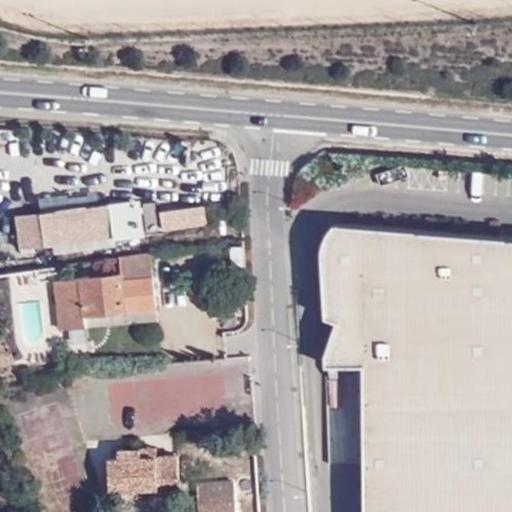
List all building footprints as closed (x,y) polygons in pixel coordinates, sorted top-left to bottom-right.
[(215,203),(214,184),(196,186),(198,205),(215,203)] [(109,203),(17,215),(21,248),(114,236),(109,203)] [(205,207),(158,210),(160,229),(206,227),(205,207)] [(511,511),(511,237),(332,224),(327,231),(323,240),(322,246),(325,316),(336,320),(325,353),(326,364),(363,363),(364,511),(511,511)] [(156,306),(151,252),(120,256),(122,273),(56,279),(61,327),(86,325),(85,313),(156,306)] [(208,258),(210,268),(219,266),(218,256),(208,258)] [(156,306),(85,313),(86,325),(157,318),(156,306)] [(93,511),(57,406),(21,418),(53,511),(93,511)] [(119,457),(108,457),(110,489),(158,486),(157,482),(180,481),(178,454),(157,455),(141,456),(141,447),(118,449),(119,457)] [(157,455),(157,447),(141,447),(141,456),(157,455)] [(198,483),(199,511),(237,511),(235,480),(198,483)] [(180,492),(180,481),(157,482),(158,486),(158,494),(180,492)] [(24,511),(17,485),(0,489),(0,511),(24,511)]
